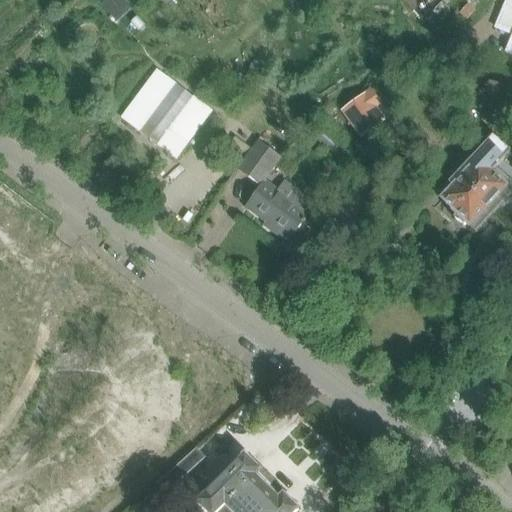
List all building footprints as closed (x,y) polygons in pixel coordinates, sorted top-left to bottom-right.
[(511,37),(506,53),(511,55),(511,0),(506,0),(495,28),(511,34),(511,37)] [(157,71),(121,119),(140,133),(176,85),(157,71)] [(384,100),(374,86),(341,110),(360,136),(385,118),(376,106),(384,100)] [(161,120),(154,129),(163,136),(156,145),(176,160),(212,112),(192,97),(170,127),(161,120)] [(496,168),(511,152),(493,136),(472,158),(467,158),(467,163),(442,190),(447,195),(442,200),(454,211),(453,212),(456,214),(454,219),(462,227),(466,224),(469,227),(469,226),(476,232),(511,194),(504,188),(510,182),(496,168)] [(258,140),(236,170),(249,179),(261,162),(273,171),(282,158),(258,140)] [(386,177),(368,195),(381,208),(399,190),(386,177)] [(264,183),(247,207),(276,228),(273,231),(288,242),(315,205),(283,182),(277,192),(264,183)] [(193,450),(153,486),(162,496),(202,460),(193,450)] [(205,511),(217,511),(262,468),(261,468),(259,470),(244,455),(196,502),(205,511)] [(287,493),(262,468),(217,511),(296,511),(299,510),(284,496),(287,493)]
